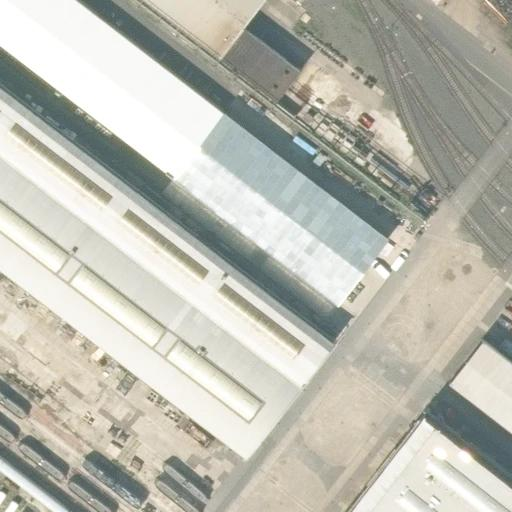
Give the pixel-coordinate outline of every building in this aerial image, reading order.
[(223,113),(75,0),(0,0),(0,42),(174,177),(223,113)] [(144,0),(276,101),(299,71),(242,27),(263,0),(144,0)] [(0,265),(245,454),(332,341),(59,131),(38,115),(0,85),(0,265)] [(44,107),(38,115),(59,131),(65,123),(44,107)] [(511,362),(481,338),(448,381),(511,430),(511,362)] [(511,511),(511,480),(425,413),(348,511),(511,511)] [(0,470),(31,490),(41,475),(25,465),(32,454),(17,445),(23,434),(0,419),(0,470)]
